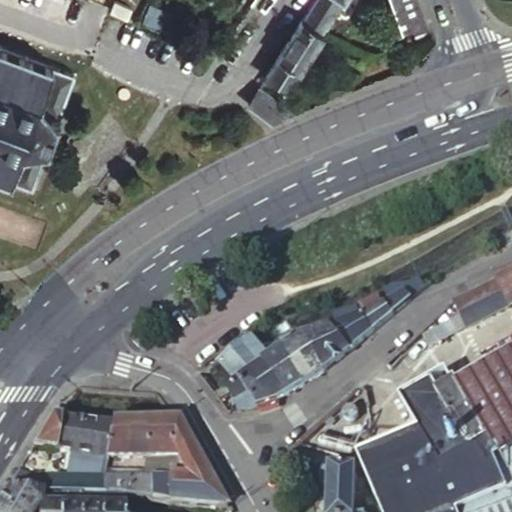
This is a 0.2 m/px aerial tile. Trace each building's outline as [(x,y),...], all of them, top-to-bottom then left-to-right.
[(324,33),(345,0),(313,0),(302,19),(324,33)] [(429,22),(421,0),(395,0),(406,30),(429,22)] [(302,19),(297,27),(320,41),(324,33),(302,19)] [(418,29),(422,38),(433,34),(430,24),(418,29)] [(297,27),(268,73),(291,86),(320,41),(297,27)] [(0,175),(35,188),(78,74),(0,44),(0,175)] [(291,86),(268,73),(266,76),(288,89),(291,86)] [(296,113),(260,86),(249,103),(272,122),(296,113)] [(511,274),(461,300),(455,305),(465,327),(466,327),(511,304),(511,274)] [(383,288),(387,297),(404,289),(410,296),(425,287),(423,283),(419,276),(407,282),(394,283),(383,288)] [(394,314),(412,298),(410,296),(404,289),(387,297),(383,299),(394,314)] [(362,310),(381,300),(377,292),(358,302),(362,310)] [(375,330),(394,314),(383,299),(381,300),(362,310),(361,311),(375,330)] [(511,304),(466,327),(468,330),(511,308),(511,304)] [(337,322),(359,311),(356,305),(334,316),(337,322)] [(375,330),(361,311),(359,311),(337,322),(332,324),(351,350),(375,330)] [(327,371),(351,350),(332,324),(303,332),(327,371)] [(303,332),(282,346),(306,384),(327,371),(303,332)] [(256,338),(252,334),(218,362),(226,371),(234,379),(225,386),(229,395),(237,412),(246,412),(258,410),(279,402),(269,354),(262,346),(256,338)] [(282,346),(269,354),(279,402),(306,384),(282,346)] [(511,357),(478,375),(474,370),(453,380),(449,371),(402,399),(411,417),(413,420),(418,430),(418,431),(434,460),(463,448),(473,468),(490,463),(499,491),(447,510),(447,511),(478,511),(511,496),(511,357)] [(225,386),(215,393),(219,398),(229,395),(225,386)] [(51,415),(33,445),(72,453),(105,459),(107,459),(170,458),(178,464),(201,464),(176,418),(111,419),(111,424),(60,417),(51,415)] [(411,433),(426,466),(434,460),(418,431),(418,430),(411,433)] [(378,511),(447,511),(447,510),(499,491),(490,463),(473,468),(463,448),(434,460),(426,466),(411,433),(356,457),(357,460),(377,508),(378,511)] [(72,453),(68,474),(106,475),(107,459),(105,459),(72,453)] [(178,464),(185,476),(208,476),(201,464),(178,464)] [(378,511),(377,508),(367,511),(357,511),(357,466),(333,465),(332,468),(325,466),(320,470),(319,483),(322,487),(329,487),(327,511),(378,511)] [(20,467),(6,488),(30,489),(30,474),(20,467)] [(170,504),(225,508),(208,476),(185,476),(106,475),(68,474),(30,474),(30,489),(38,490),(60,491),(80,492),(102,494),(124,495),(170,504)] [(33,511),(38,504),(38,490),(30,489),(6,488),(0,498),(0,504),(16,511),(33,511)] [(59,511),(60,491),(38,490),(38,504),(37,511),(59,511)] [(78,511),(80,492),(60,491),(59,511),(78,511)] [(101,511),(102,494),(80,492),(78,511),(101,511)] [(123,511),(124,495),(102,494),(101,511),(123,511)] [(511,511),(511,496),(478,511),(511,511)]
